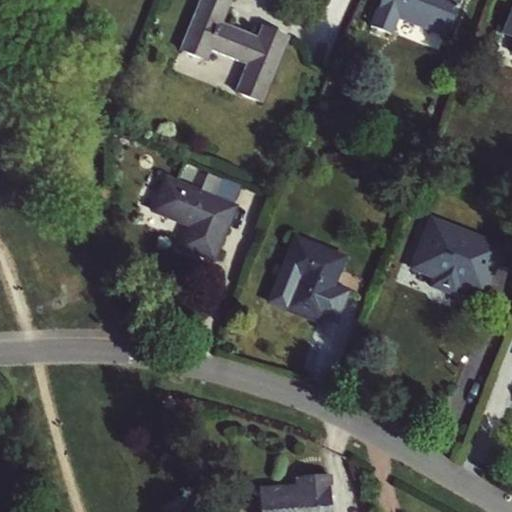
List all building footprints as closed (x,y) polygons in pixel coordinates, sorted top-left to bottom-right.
[(258,40),(223,25),(233,0),(203,0),(182,51),(208,62),(212,51),(248,66),(237,93),(263,103),(289,40),(263,29),(258,40)] [(398,20),(446,39),(461,0),(383,0),(378,11),(371,29),(391,38),(398,20)] [(511,37),(511,12),(503,33),(511,37)] [(199,169),(190,165),(186,176),(195,179),(199,169)] [(239,198),(242,181),(210,174),(206,191),(239,198)] [(182,249),(214,262),(236,209),(166,180),(153,213),(190,228),(182,249)] [(503,250),(432,221),(412,269),(435,279),(431,287),(456,298),(459,290),(461,285),(469,288),(467,293),(483,299),(503,250)] [(319,325),(345,261),(296,240),(282,273),(299,280),(286,311),(319,325)] [(260,511),(331,511),(329,477),(297,480),(298,496),(291,497),(290,490),(259,492),(260,511)]
